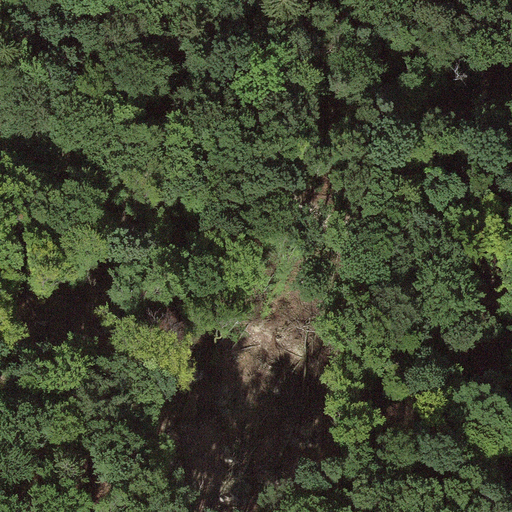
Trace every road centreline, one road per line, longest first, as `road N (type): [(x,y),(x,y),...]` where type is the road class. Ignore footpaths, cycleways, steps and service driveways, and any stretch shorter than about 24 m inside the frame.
road 1 (track): [(511,493),(396,436),(159,255),(0,162)]
road 2 (track): [(0,146),(386,240),(511,305)]
